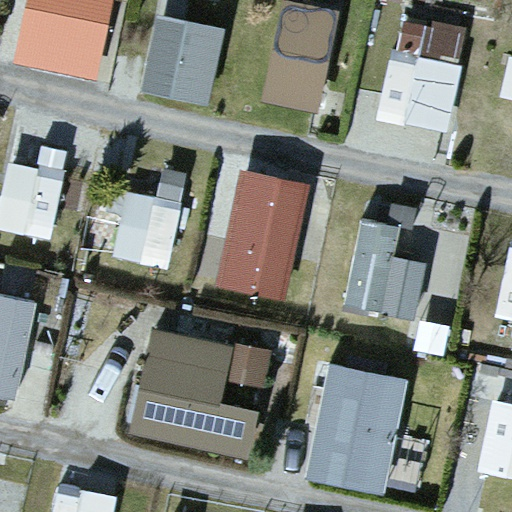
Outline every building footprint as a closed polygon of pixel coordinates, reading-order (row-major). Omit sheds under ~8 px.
[(104,72),(117,0),(26,0),(16,57),(104,72)] [(284,0),(263,93),(320,107),(346,0),(344,0),(284,0)] [(161,4),(145,83),(212,96),(229,18),(161,4)] [(388,115),(461,118),(466,13),(393,10),(388,115)] [(0,225),(57,233),(66,165),(8,158),(0,215),(0,225)] [(236,160),(223,282),(296,290),(309,168),(236,160)] [(114,250),(172,266),(192,198),(134,182),(114,250)] [(362,215),(345,300),(416,314),(433,229),(362,215)] [(511,311),(511,247),(498,308),(511,311)] [(0,387),(26,390),(37,288),(0,284),(0,387)] [(156,313),(132,427),(250,453),(275,339),(156,313)] [(386,487),(412,368),(332,351),(306,470),(386,487)] [(482,472),(511,476),(511,395),(494,393),(482,472)] [(60,478),(56,511),(114,511),(117,484),(60,478)]
